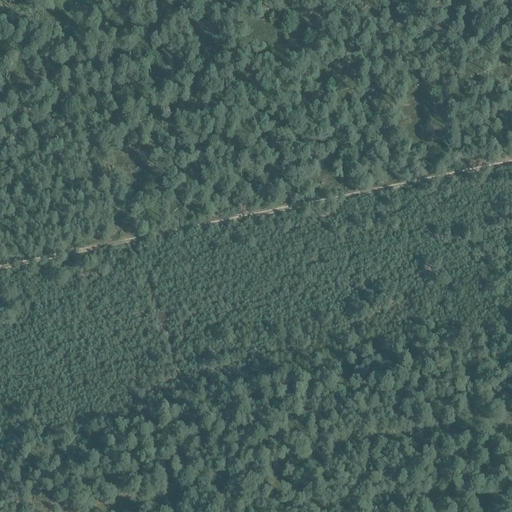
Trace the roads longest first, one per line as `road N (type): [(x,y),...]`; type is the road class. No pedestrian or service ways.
road 1 (track): [(114,238),(511,157)]
road 2 (track): [(114,238),(27,0)]
